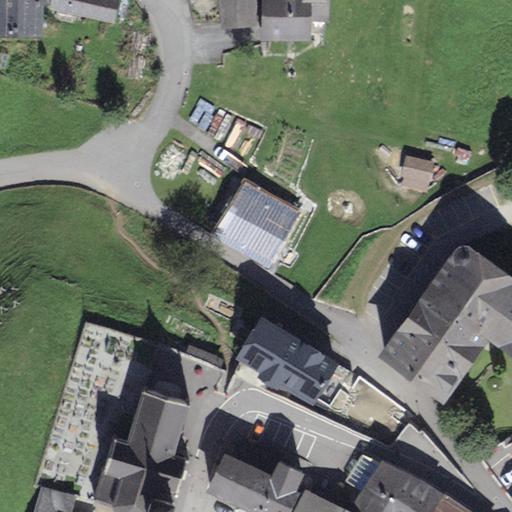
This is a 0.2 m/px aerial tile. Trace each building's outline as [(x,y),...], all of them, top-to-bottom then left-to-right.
[(0,0),(0,34),(41,34),(41,1),(48,1),(47,0),(0,0)] [(118,0),(54,0),(53,8),(115,20),(118,0)] [(193,0),(195,19),(223,17),(223,24),(256,20),(254,0),(193,0)] [(327,0),(264,0),(264,37),(310,38),(310,19),(327,20),(327,0)] [(248,188),(220,235),(269,263),(283,238),(296,216),(248,188)] [(482,334),(478,331),(511,283),(511,279),(470,250),(458,250),(382,356),(444,400),(488,338),(482,334)] [(511,283),(478,331),(482,334),(488,338),(511,354),(511,283)] [(337,363),(262,318),(239,357),(313,401),(337,363)] [(195,407),(152,393),(135,443),(120,438),(110,472),(129,478),(121,506),(122,511),(177,511),(192,461),(179,457),(195,407)] [(431,511),(442,496),(384,461),(381,466),(364,456),(350,479),(365,489),(355,506),(365,511),(431,511)] [(303,475),(278,464),(272,478),(227,457),(210,491),(254,511),(289,511),(298,493),(295,491),(303,475)] [(69,511),(73,497),(43,489),(37,511),(69,511)] [(308,492),(297,511),(342,511),(343,511),(308,492)] [(468,511),(442,496),(431,511),(468,511)]
